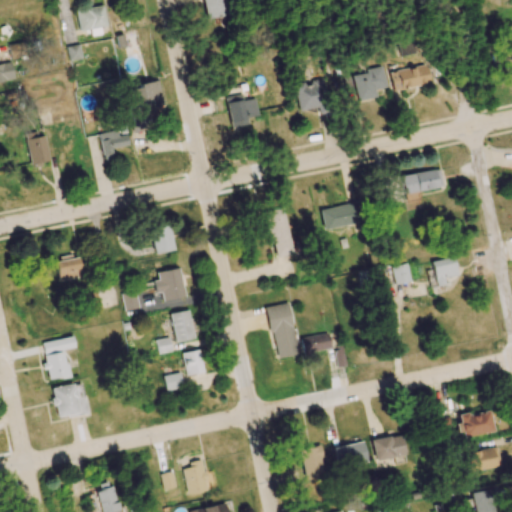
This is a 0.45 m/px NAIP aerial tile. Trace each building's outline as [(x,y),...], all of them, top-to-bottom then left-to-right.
[(227,16),(226,0),(202,0),(203,17),(227,16)] [(77,30),(105,27),(103,6),(74,9),(77,30)] [(420,53),(417,38),(398,42),(401,56),(420,53)] [(67,61),(80,59),(78,44),(65,46),(67,61)] [(0,81),(14,79),(10,62),(0,64),(0,81)] [(429,83),(425,64),(388,72),(392,91),(429,83)] [(350,74),(355,101),(374,97),(373,90),(385,87),(382,68),(350,74)] [(296,110),(327,105),(322,79),(291,84),(296,110)] [(163,104),(158,80),(125,87),(133,122),(145,119),(143,109),(163,104)] [(256,116),(254,98),(241,100),(240,95),(223,96),(227,127),(246,125),(245,117),(256,116)] [(117,136),(116,130),(98,132),(100,156),(111,155),(111,148),(127,146),(125,135),(117,136)] [(47,163),(44,132),(24,134),(28,166),(47,163)] [(441,186),(437,168),(399,176),(402,194),(441,186)] [(322,230),(357,223),(352,201),(317,209),(322,230)] [(273,257),(294,254),(292,235),(287,236),(284,210),(262,212),(266,243),(272,242),(273,257)] [(153,254),(173,250),(169,226),(148,230),(153,254)] [(442,278),(456,274),(452,256),(429,262),(435,286),(444,284),(442,278)] [(54,261),(57,281),(81,277),(78,258),(54,261)] [(390,266),(393,285),(410,282),(407,263),(390,266)] [(154,272),(156,280),(151,281),(153,294),(158,292),(160,301),(183,297),(177,267),(154,272)] [(123,311),(138,308),(134,290),(119,294),(123,311)] [(81,312),(97,310),(95,293),(80,294),(81,312)] [(296,355),(287,302),(265,306),(274,359),(296,355)] [(191,339),(187,310),(169,313),(172,342),(191,339)] [(298,338),(301,353),(329,348),(326,332),(298,338)] [(39,342),(46,380),(67,377),(62,350),(73,348),(71,336),(39,342)] [(153,340),(156,354),(171,351),(168,337),(153,340)] [(183,375),(202,373),(199,350),(180,352),(183,375)] [(162,375),(164,390),(181,388),(179,373),(162,375)] [(87,413),(84,396),(75,398),(72,383),(49,388),(55,420),(87,413)] [(455,416),(459,438),(492,432),(488,410),(455,416)] [(437,419),(440,435),(450,433),(447,417),(437,419)] [(369,440),(374,461),(392,457),(394,465),(407,462),(400,433),(369,440)] [(335,468),(365,462),(361,441),(331,448),(335,468)] [(297,450),(303,480),(324,475),(317,446),(297,450)] [(467,471),(498,467),(496,448),(465,451),(467,471)] [(181,465),(185,494),(206,492),(204,471),(200,471),(199,463),(181,465)] [(173,488),(171,471),(159,473),(161,490),(173,488)] [(118,511),(112,486),(94,491),(100,511),(118,511)] [(494,511),(492,489),(470,492),(472,511),(494,511)] [(224,511),(222,503),(187,511),(224,511)]
